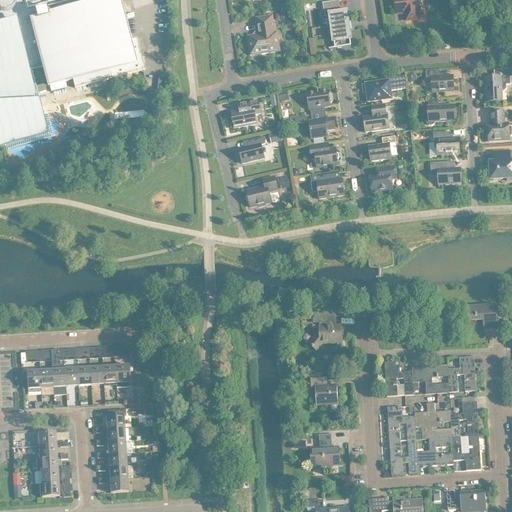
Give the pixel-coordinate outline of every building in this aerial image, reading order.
[(0,0),(0,151),(54,137),(48,114),(44,115),(33,70),(44,67),(49,86),(74,79),(76,88),(146,70),(138,38),(130,41),(119,0),(0,0)] [(395,0),(398,14),(406,13),(407,21),(420,19),(418,11),(421,11),(421,8),(423,8),(421,0),(395,0)] [(331,16),(336,49),(352,46),(347,13),(342,13),(341,12),(340,1),(325,3),(327,17),(331,16)] [(258,19),(260,32),(259,32),(260,33),(257,36),(256,36),(256,37),(250,37),(252,54),(262,53),(262,54),(270,53),(270,52),(279,50),(277,34),(275,34),(272,17),(258,19)] [(486,78),(487,103),(503,102),(502,92),(505,92),(507,89),(507,85),(511,85),(511,77),(511,69),(503,70),(504,77),(486,78)] [(454,76),(440,77),(440,70),(426,71),(427,78),(433,78),(433,92),(455,91),(454,76)] [(414,73),(408,75),(412,82),(417,79),(414,73)] [(384,100),(383,94),(392,93),(392,91),(407,89),(405,76),(389,78),(389,80),(366,84),(366,85),(363,85),(364,93),(368,92),(369,102),(384,100)] [(286,90),(278,91),(280,101),(287,100),(286,90)] [(310,109),(311,109),(312,115),(325,113),(324,107),(331,106),(331,103),(332,102),(334,100),(333,95),(331,94),(329,94),(329,90),(308,93),(310,109)] [(232,112),(235,128),(258,124),(256,115),(262,114),(259,100),(242,103),(243,109),(242,109),(241,111),(232,112)] [(429,106),(429,116),(427,118),(426,121),(427,123),(429,125),(432,126),(434,125),(437,122),(456,121),(455,105),(440,106),(439,100),(429,100),(429,106)] [(364,117),(366,133),(390,129),(388,114),(387,114),(386,105),(372,107),(374,116),(364,117)] [(489,128),(490,142),(510,141),(510,136),(511,136),(511,127),(510,127),(509,123),(505,123),(505,111),(491,112),(492,128),(489,128)] [(291,118),(292,125),(308,123),(307,116),(291,118)] [(327,131),(336,129),(334,118),(310,121),(312,139),(328,137),(327,131)] [(280,131),(270,134),(272,144),(283,141),(280,131)] [(459,138),(450,139),(448,137),(448,132),(434,133),(435,147),(436,149),(438,149),(439,155),(460,154),(459,138)] [(383,144),(369,147),(372,162),(393,159),(392,156),(398,155),(397,143),(396,136),(383,138),(383,144)] [(243,162),(243,164),(265,158),(262,145),(266,144),(265,137),(249,141),(250,147),(240,150),(241,156),(240,156),(240,158),(240,159),(241,161),(242,162),(243,162)] [(324,167),(325,169),(330,168),(331,166),(339,165),(338,160),(339,159),(340,156),(339,154),(337,154),(336,149),(329,150),(327,148),(326,143),(310,145),(311,151),(313,153),(314,160),(316,161),(317,161),(318,168),(324,167)] [(511,151),(495,152),(495,162),(494,163),(494,169),(491,169),(491,174),(489,174),(490,181),(499,181),(499,179),(508,178),(508,181),(511,180),(511,151)] [(452,169),(451,162),(431,163),(432,177),(439,176),(440,185),(462,183),(461,168),(452,169)] [(383,176),(371,177),(373,192),(393,189),(392,179),(397,179),(396,167),(382,169),(383,176)] [(331,180),(330,173),(311,176),(314,192),(319,191),(320,199),(345,196),(343,178),(331,180)] [(247,200),(248,202),(250,202),(251,207),(259,206),(260,207),(265,206),(266,204),(272,202),(270,194),(271,191),(279,190),(276,177),(264,180),(265,187),(247,191),(249,196),(247,197),(247,200)] [(290,177),(281,178),(283,189),(292,188),(290,177)] [(410,183),(408,186),(409,189),(411,192),(414,192),(416,189),(416,185),(413,182),(410,183)] [(469,319),(485,318),(485,329),(490,328),(490,330),(498,329),(497,306),(468,308),(469,319)] [(335,342),(343,342),(342,326),(335,326),(335,322),(334,317),(335,317),(335,316),(319,317),(319,318),(320,323),(321,327),(320,327),(321,334),(318,334),(309,344),(317,350),(323,344),(322,343),(329,342),(329,344),(335,343),(335,342)] [(53,361),(53,370),(54,388),(67,387),(66,369),(59,370),(59,367),(61,367),(61,359),(59,360),(58,350),(52,350),(52,361),(53,361)] [(450,393),(477,392),(475,358),(460,359),(461,369),(449,370),(449,375),(449,384),(450,384),(450,393)] [(387,397),(415,395),(414,383),(413,383),(413,372),(401,373),(400,362),(385,363),(387,397)] [(129,365),(116,366),(117,384),(118,387),(131,387),(130,383),(129,365)] [(116,366),(104,367),(105,384),(117,384),(116,366)] [(412,368),(413,372),(413,383),(414,383),(426,382),(427,395),(450,393),(450,384),(449,384),(433,385),(432,376),(449,375),(449,370),(449,366),(412,368)] [(104,367),(91,368),(92,385),(105,384),(104,367)] [(78,368),(66,369),(67,387),(80,386),(78,368)] [(91,368),(78,368),(80,386),(92,385),(91,368)] [(53,370),(41,371),(42,388),(54,388),(53,370)] [(42,388),(41,371),(28,372),(28,371),(29,393),(42,392),(42,388)] [(316,387),(317,406),(339,404),(338,385),(324,386),(324,377),(311,378),(311,387),(316,387)] [(480,436),(478,403),(463,403),(463,406),(464,414),(452,415),(451,415),(452,420),(451,420),(452,430),(452,429),(453,438),(480,436)] [(415,417),(403,418),(403,407),(388,408),(390,442),(417,440),(416,428),(416,417),(415,417)] [(107,417),(108,429),(125,428),(125,416),(127,416),(127,409),(109,410),(109,416),(107,416),(107,417)] [(415,413),(415,417),(416,417),(416,428),(429,427),(430,439),(453,438),(452,429),(452,430),(436,431),(435,421),(451,420),(452,420),(451,415),(452,415),(452,411),(415,413)] [(108,429),(109,442),(126,441),(125,428),(108,429)] [(39,434),(40,446),(57,445),(56,433),(57,433),(57,432),(39,433),(39,434)] [(313,468),(340,466),(339,447),(329,448),(329,442),(332,441),(332,434),(320,435),(320,442),(324,442),(324,448),(311,449),(313,468)] [(455,461),(466,460),(467,471),(482,470),(480,436),(453,438),(453,447),(454,456),(454,461),(455,461)] [(430,452),(418,452),(418,463),(418,467),(455,465),(455,461),(454,461),(454,456),(437,457),(437,448),(453,447),(453,438),(430,439),(430,452)] [(418,463),(418,452),(417,440),(390,442),(392,476),(407,475),(406,464),(409,464),(410,475),(419,474),(418,467),(418,463)] [(109,442),(109,455),(127,454),(126,441),(109,442)] [(40,446),(40,459),(58,458),(57,445),(40,446)] [(109,455),(110,467),(128,466),(127,454),(109,455)] [(38,472),(41,472),(59,471),(58,458),(40,459),(37,459),(38,472)] [(110,467),(111,480),(128,479),(128,466),(110,467)] [(41,472),(42,484),(60,483),(59,471),(41,472)] [(128,479),(111,480),(112,492),(111,492),(111,493),(129,492),(129,491),(128,479)] [(60,483),(42,484),(41,484),(42,497),(43,497),(61,496),(60,496),(60,483)] [(463,500),(456,500),(455,492),(455,491),(448,491),(449,510),(449,511),(456,511),(456,510),(456,506),(463,505),(463,511),(471,511),(485,511),(485,504),(486,503),(486,502),(485,502),(484,492),(484,491),(483,491),(463,493),(462,493),(463,500)] [(388,502),(388,499),(369,500),(369,501),(370,511),(382,511),(383,511),(395,510),(394,511),(423,511),(423,500),(403,501),(403,498),(393,498),(393,502),(388,502)] [(349,511),(349,508),(341,508),(341,509),(324,510),(323,506),(324,506),(324,505),(324,501),(324,500),(307,501),(308,507),(317,506),(317,510),(316,511),(349,511)]
